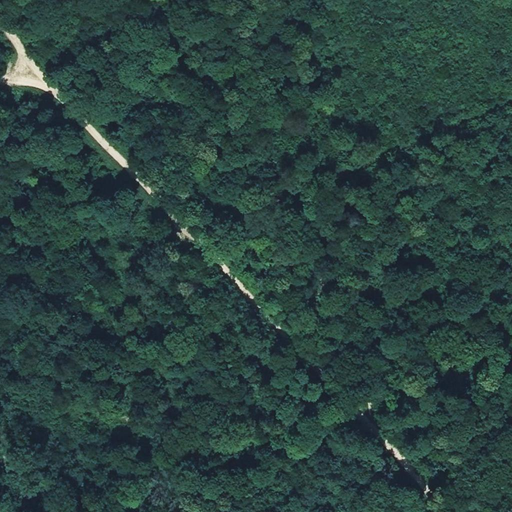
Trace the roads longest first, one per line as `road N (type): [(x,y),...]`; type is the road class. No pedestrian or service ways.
road 1 (track): [(0,20),(41,74),(368,422),(432,511)]
road 2 (track): [(359,413),(367,384),(357,345),(208,0)]
road 3 (track): [(183,228),(197,276),(225,321),(309,404),(315,426),(253,474),(140,511)]
road 4 (track): [(191,237),(511,103)]
